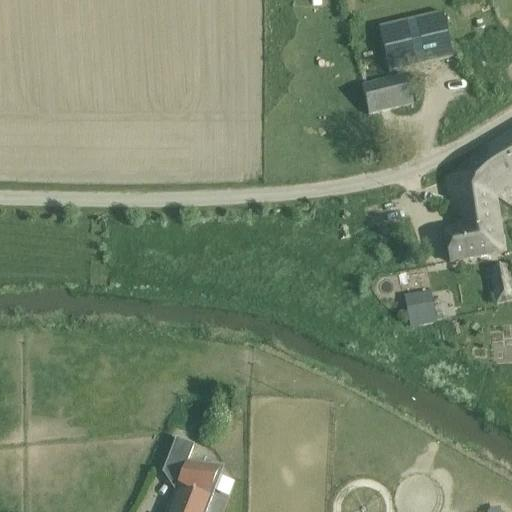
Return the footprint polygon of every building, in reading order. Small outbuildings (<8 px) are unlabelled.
[(442,13),(378,28),(388,73),(453,58),(442,13)] [(413,105),(408,85),(406,77),(361,88),(368,115),(413,105)] [(495,198),(511,187),(511,133),(487,148),(488,151),(495,198)] [(487,170),(478,172),(445,180),(454,229),(443,231),(449,263),(503,254),(493,199),(487,170)] [(364,270),(365,294),(421,292),(420,267),(364,270)] [(511,288),(508,267),(489,271),(496,305),(511,301),(511,288)] [(434,323),(432,311),(408,315),(411,328),(434,323)] [(206,511),(220,477),(186,463),(192,447),(175,440),(161,474),(163,474),(178,480),(167,510),(166,511),(206,511)]
